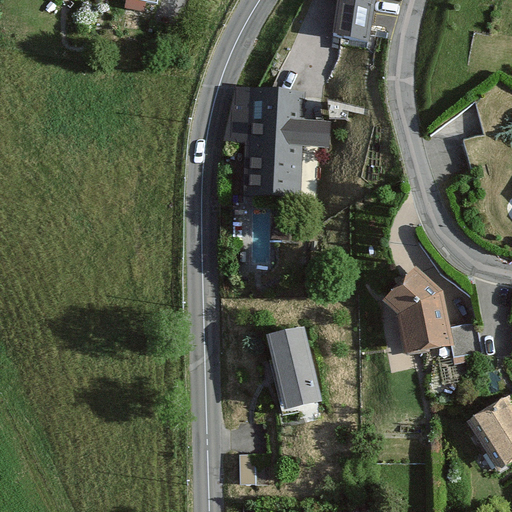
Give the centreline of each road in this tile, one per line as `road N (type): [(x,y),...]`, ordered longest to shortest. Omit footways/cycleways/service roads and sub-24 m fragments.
road 1 (tertiary): [(259,0),(218,87),(206,139),(210,511)]
road 2 (residential): [(420,0),(409,42),(428,193),(450,243),(511,276)]
